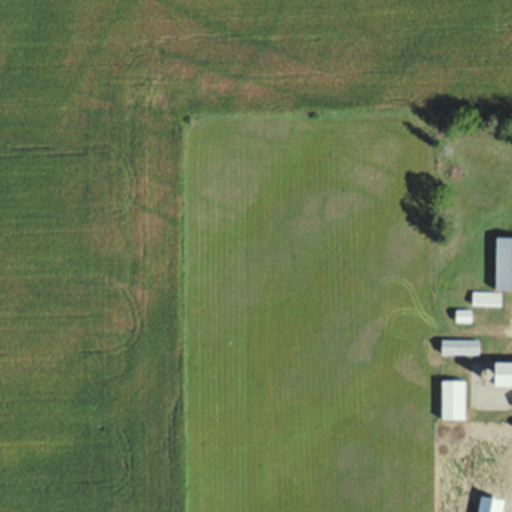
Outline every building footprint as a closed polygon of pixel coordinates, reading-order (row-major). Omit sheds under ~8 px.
[(511,289),(511,236),(493,236),(493,289),(511,289)] [(473,305),(501,305),(501,292),(473,292),(473,305)] [(481,353),(481,339),(442,339),(442,353),(481,353)] [(468,419),(468,380),(442,380),(442,419),(468,419)] [(506,511),(507,496),(481,494),(479,511),(506,511)]
